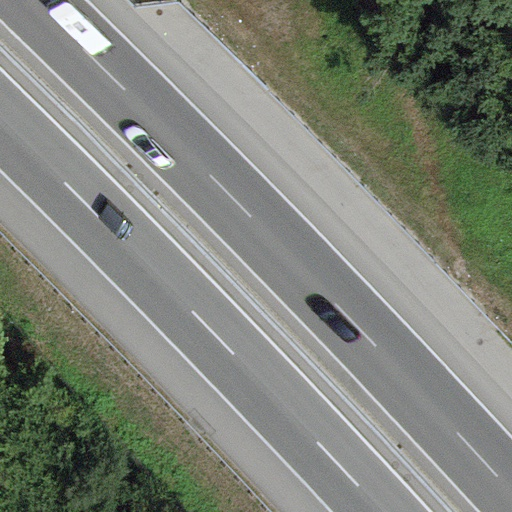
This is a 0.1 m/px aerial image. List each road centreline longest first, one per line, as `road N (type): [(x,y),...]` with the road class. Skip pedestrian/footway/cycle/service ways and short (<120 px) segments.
road 1 (motorway): [(511,493),(32,0)]
road 2 (motorway): [(0,123),(375,511)]
